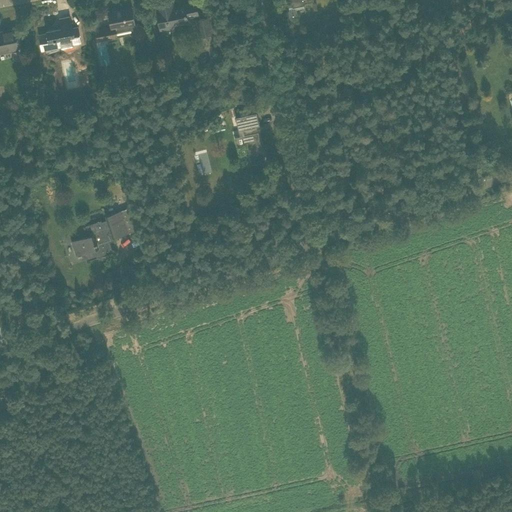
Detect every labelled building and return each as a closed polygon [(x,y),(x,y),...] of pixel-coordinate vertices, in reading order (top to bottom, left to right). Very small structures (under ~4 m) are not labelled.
[(187,17),(198,15),(195,3),(184,5),(184,8),(174,10),(172,0),(168,0),(157,2),(158,11),(157,11),(160,27),(188,22),(187,17)] [(135,24),(132,8),(108,12),(111,27),(103,29),(105,39),(117,37),(116,31),(130,28),(134,30),(132,34),(142,40),(148,29),(138,23),(137,25),(135,24)] [(78,26),(72,27),(70,16),(59,18),(61,27),(46,30),(46,32),(38,34),(42,51),(81,43),(78,26)] [(214,33),(209,16),(196,20),(200,36),(214,33)] [(0,52),(21,49),(17,28),(0,31),(0,52)] [(85,66),(78,67),(80,78),(88,76),(85,66)] [(92,89),(89,97),(97,100),(100,92),(92,89)] [(247,143),(249,155),(263,151),(257,126),(260,125),(257,112),(235,117),(239,130),(243,129),(244,135),(241,136),(243,144),(247,143)] [(139,229),(131,207),(106,215),(106,218),(86,225),(89,235),(71,241),(76,255),(84,252),(87,261),(113,252),(109,238),(113,237),(113,238),(139,229)]
